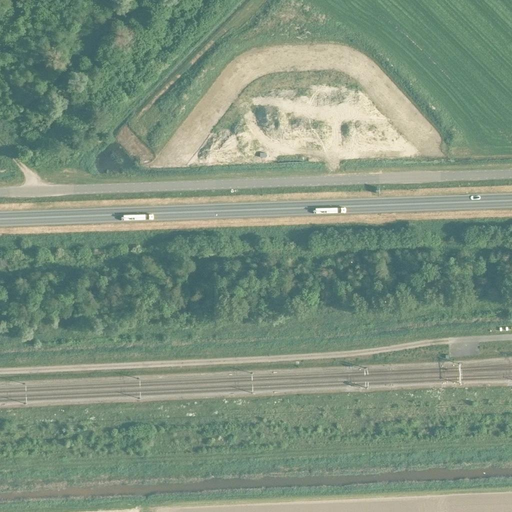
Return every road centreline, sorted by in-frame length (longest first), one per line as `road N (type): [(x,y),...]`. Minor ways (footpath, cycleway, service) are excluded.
road 1 (unclassified): [(0,195),(511,176)]
road 2 (trunk): [(511,202),(0,220)]
road 3 (track): [(446,343),(352,356),(0,373)]
